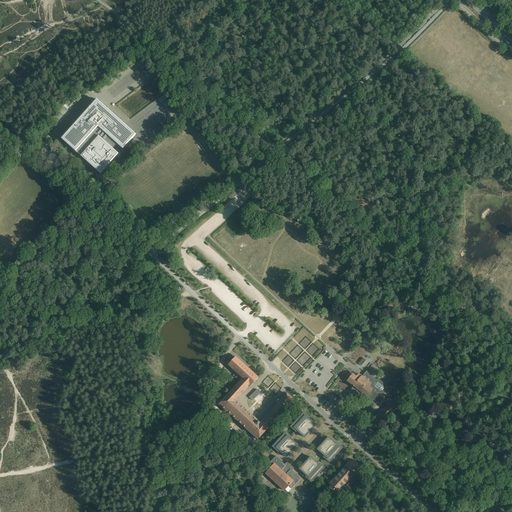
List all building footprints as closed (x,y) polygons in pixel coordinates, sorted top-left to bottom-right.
[(141,59),(136,63),(149,80),(153,76),(141,59)] [(164,95),(158,100),(161,104),(167,99),(164,95)] [(119,154),(113,149),(117,145),(123,150),(136,135),(97,99),(61,139),(101,174),(119,154)] [(166,109),(172,104),(168,99),(162,104),(166,109)] [(229,364),(229,365),(242,377),(240,380),(248,387),(249,388),(258,378),(236,357),(235,357),(232,354),(229,357),(230,358),(226,362),(229,364)] [(373,401),(378,394),(379,393),(380,394),(382,394),(384,393),(386,390),(386,385),(379,380),(376,380),(375,380),(375,379),(375,378),(366,371),(364,374),(364,375),(363,377),(362,376),(361,376),(359,374),(356,377),(350,372),(345,379),(354,386),(353,387),(348,394),(357,401),(363,393),(373,401)] [(236,400),(248,387),(240,380),(218,404),(223,408),(224,407),(258,439),(294,400),(287,393),(260,423),(236,400)] [(380,425),(383,421),(401,405),(395,398),(395,399),(392,401),(390,398),(386,401),(388,403),(386,404),(387,406),(374,418),(380,425)] [(290,427),(296,432),(297,431),(305,438),(316,425),(309,419),(310,417),(304,412),(290,427)] [(369,431),(371,433),(373,430),(375,431),(377,428),(373,425),(369,431)] [(272,447),(278,452),(279,451),(287,458),(298,445),(291,438),(292,437),(286,432),(272,447)] [(317,449),(324,456),(323,457),(329,462),(343,448),(337,443),(336,444),(329,437),(317,449)] [(270,469),(266,473),(285,491),(285,490),(288,492),(291,489),(292,489),(297,483),(301,479),(292,471),(294,468),(287,461),(287,462),(285,464),(276,456),(273,460),(267,466),(270,469)] [(299,469),(307,476),(306,477),(311,482),(325,468),(319,462),(318,463),(311,457),(299,469)] [(348,463),(344,467),(332,481),(330,480),(328,482),(331,485),(329,488),(333,491),(332,493),(335,496),(339,492),(360,469),(356,466),(358,464),(354,460),(352,462),(349,459),(347,462),(348,463)]
